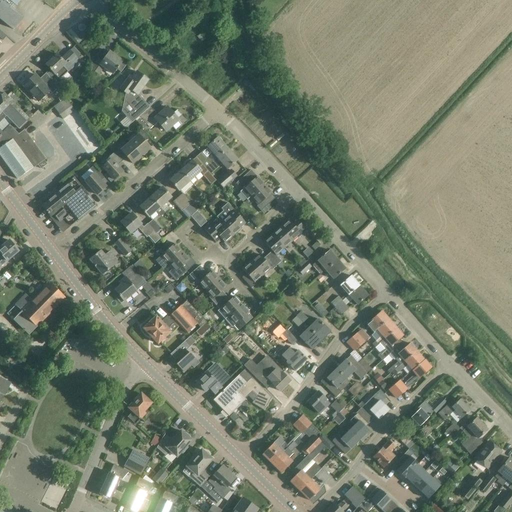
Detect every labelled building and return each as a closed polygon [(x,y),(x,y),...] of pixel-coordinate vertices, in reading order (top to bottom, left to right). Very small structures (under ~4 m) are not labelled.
[(20,0),(0,0),(0,18),(13,29),(22,18),(18,15),(11,9),(12,7),(15,4),(16,6),(19,2),(20,0)] [(80,24),(77,26),(77,30),(80,32),(83,32),(85,30),(85,27),(83,24),(80,24)] [(81,40),(70,28),(68,31),(79,42),(81,40)] [(46,65),(59,80),(80,61),(70,50),(61,58),(57,54),(46,65)] [(112,74),(122,61),(109,52),(102,62),(97,59),(92,66),(100,72),(103,67),(112,74)] [(139,117),(150,107),(138,94),(148,80),(137,72),(133,77),(130,75),(120,89),(125,93),(122,112),(126,117),(120,123),(125,129),(132,123),(139,117)] [(50,92),(52,94),(58,89),(48,76),(41,82),(35,75),(23,86),(38,102),(50,92)] [(0,154),(17,179),(38,165),(41,169),(47,164),(44,160),(46,159),(25,129),(19,133),(11,125),(13,123),(18,129),(29,119),(4,93),(0,96),(0,154)] [(54,106),(53,107),(63,120),(71,113),(75,110),(65,97),(54,106)] [(159,114),(150,107),(139,117),(150,129),(158,122),(166,131),(172,126),(176,130),(177,130),(176,130),(186,121),(177,111),(178,110),(177,110),(173,114),(167,107),(159,114)] [(149,138),(141,129),(137,133),(139,135),(129,143),(141,156),(150,148),(144,142),(149,138)] [(217,158),(228,148),(218,138),(213,142),(210,139),(206,143),(208,146),(195,158),(202,166),(205,168),(210,164),(217,158)] [(119,148),(114,153),(122,162),(126,158),(132,164),(141,156),(129,143),(121,151),(119,148)] [(238,160),(228,148),(217,158),(227,169),(238,160)] [(117,166),(122,162),(114,153),(109,157),(111,159),(102,167),(107,173),(104,175),(111,183),(113,180),(122,173),(117,166)] [(205,168),(202,166),(199,169),(192,161),(191,162),(190,160),(189,160),(188,160),(187,161),(186,162),(185,163),(184,164),(183,165),(184,166),(184,165),(185,166),(181,171),(190,181),(200,172),(203,175),(202,176),(211,185),(216,181),(209,173),(205,168)] [(205,168),(209,173),(214,169),(210,164),(205,168)] [(97,195),(105,187),(100,181),(104,178),(94,166),(89,169),(93,174),(85,182),(97,195)] [(218,184),(223,189),(233,180),(237,177),(229,169),(216,181),(218,184)] [(247,200),(251,197),(264,185),(257,176),(257,177),(251,170),(236,183),(242,190),(240,192),(247,200)] [(179,191),(190,181),(181,171),(170,180),(179,191)] [(61,189),(52,197),(52,198),(42,206),(51,217),(53,215),(65,230),(78,220),(79,221),(95,208),(87,198),(89,196),(74,177),(66,183),(61,188),(61,189)] [(251,197),(258,205),(256,206),(260,211),(275,199),(271,194),(272,193),(264,185),(251,197)] [(162,187),(150,197),(160,208),(171,198),(162,187)] [(178,197),(191,213),(193,215),(197,211),(190,204),(191,203),(182,194),(178,197)] [(150,197),(140,206),(149,217),(156,211),(160,217),(165,213),(160,208),(150,197)] [(178,197),(173,202),(181,212),(187,217),(191,213),(178,197)] [(220,222),(221,221),(233,235),(246,224),(227,204),(221,209),(223,211),(216,217),(220,222)] [(137,227),(146,237),(148,236),(155,244),(161,239),(157,233),(148,224),(147,223),(143,226),(132,212),(121,222),(130,233),(137,227)] [(193,215),(191,217),(192,219),(200,227),(206,222),(197,212),(193,215)] [(280,227),(292,241),(296,237),(298,238),(306,231),(293,217),(289,221),(288,220),(280,227)] [(153,219),(148,224),(157,233),(162,229),(153,219)] [(220,238),(221,238),(224,243),(233,235),(221,221),(220,222),(213,228),(213,229),(208,224),(203,228),(216,242),(220,238)] [(280,227),(271,235),(283,248),(292,241),(280,227)] [(271,251),(267,255),(276,265),(281,261),(276,255),(283,248),(271,235),(263,242),(271,251)] [(125,257),(131,251),(121,238),(114,244),(125,257)] [(6,262),(18,252),(9,241),(0,249),(0,253),(2,255),(0,256),(0,266),(6,262)] [(311,247),(315,251),(321,246),(317,242),(311,247)] [(162,269),(169,263),(182,252),(175,243),(170,248),(166,244),(156,253),(160,257),(155,261),(162,269)] [(105,256),(101,250),(90,259),(103,275),(118,262),(110,252),(105,256)] [(312,265),(320,274),(325,270),(337,260),(329,250),(317,261),(312,265)] [(189,260),(182,252),(169,263),(173,269),(168,273),(175,281),(189,269),(184,264),(189,260)] [(258,255),(250,262),(262,275),(270,268),(272,269),(276,265),(267,255),(262,259),(258,255)] [(298,264),(301,267),(307,262),(303,258),(298,264)] [(337,260),(325,270),(333,279),(345,269),(337,260)] [(254,282),(262,275),(250,262),(242,269),(246,273),(241,277),(251,288),(256,284),(254,282)] [(301,267),(298,270),(303,275),(312,267),(307,262),(301,267)] [(137,290),(146,283),(131,265),(122,273),(126,277),(119,282),(121,285),(115,290),(125,302),(138,291),(137,290)] [(203,270),(199,266),(190,275),(193,279),(197,283),(199,282),(206,291),(219,279),(212,270),(207,274),(203,270)] [(147,282),(153,277),(148,271),(142,276),(147,282)] [(316,279),(319,283),(325,278),(321,274),(316,279)] [(360,286),(351,276),(339,286),(348,296),(360,286)] [(226,287),(219,279),(206,291),(213,299),(211,300),(216,305),(226,295),(222,291),(226,287)] [(32,302),(25,295),(15,305),(22,312),(14,321),(28,335),(65,298),(50,283),(49,283),(48,282),(43,286),(45,288),(32,302)] [(187,288),(181,282),(175,288),(181,294),(187,288)] [(169,285),(164,289),(168,293),(172,289),(169,285)] [(367,295),(360,286),(348,296),(343,301),(342,301),(346,306),(347,305),(352,301),(356,305),(367,295)] [(291,288),(286,292),(291,298),(296,293),(291,288)] [(190,305),(198,298),(192,291),(184,298),(187,302),(190,305)] [(228,316),(242,304),(234,296),(230,300),(226,295),(216,305),(220,309),(217,312),(224,320),(228,316)] [(349,309),(347,305),(346,306),(342,301),(343,301),(339,296),(331,303),(341,316),(349,309)] [(164,338),(170,332),(178,325),(186,334),(197,324),(200,328),(206,322),(190,305),(187,302),(182,307),(181,305),(168,317),(168,316),(164,320),(161,316),(158,319),(156,317),(144,329),(158,344),(160,342),(162,344),(165,340),(164,338)] [(323,316),(328,312),(321,302),(316,306),(323,316)] [(273,303),(268,309),(271,312),(277,307),(273,303)] [(249,313),(242,304),(228,316),(224,320),(231,328),(234,325),(238,330),(252,318),(248,313),(249,313)] [(303,323),(308,318),(301,311),(296,316),(303,323)] [(382,312),(366,326),(373,334),(377,330),(389,320),(382,312)] [(298,327),(303,323),(296,316),(292,320),(298,327)] [(317,319),(308,328),(321,341),(330,332),(317,319)] [(375,348),(379,344),(397,329),(389,320),(377,330),(382,335),(372,344),(375,348)] [(209,325),(213,329),(218,325),(214,321),(209,325)] [(210,327),(206,322),(202,326),(206,331),(210,327)] [(281,324),(277,329),(275,327),(268,333),(273,338),(280,332),(282,334),(281,335),(292,346),(297,341),(287,330),(286,330),(281,324)] [(311,350),(321,341),(308,328),(298,337),(311,350)] [(397,329),(379,344),(384,349),(377,356),(382,361),(394,350),(391,346),(403,336),(397,329)] [(346,343),(353,351),(354,351),(355,352),(365,342),(361,338),(365,335),(361,330),(357,333),(346,343)] [(236,337),(232,332),(225,338),(229,343),(236,337)] [(176,364),(183,372),(197,360),(189,352),(188,353),(186,350),(191,346),(186,340),(183,343),(170,354),(175,360),(177,358),(179,361),(176,364)] [(394,370),(416,351),(410,343),(397,354),(398,354),(394,358),(397,362),(387,371),(390,374),(394,370)] [(292,353),(293,352),(289,348),(281,356),(287,361),(286,363),(294,371),(306,359),(297,351),(293,355),(292,353)] [(349,355),(350,356),(357,363),(362,360),(355,352),(354,351),(353,351),(353,352),(349,355)] [(424,360),(416,351),(394,370),(397,373),(407,365),(412,370),(424,360)] [(345,360),(335,369),(346,379),(353,372),(360,380),(366,374),(357,363),(350,356),(346,360),(345,360)] [(256,366),(250,360),(243,366),(266,389),(272,384),(279,391),(290,380),(282,373),(265,357),(260,362),(256,366)] [(430,368),(424,360),(412,370),(415,374),(402,384),(399,381),(388,390),(396,399),(407,390),(406,388),(418,378),(430,368)] [(206,390),(207,392),(212,387),(210,386),(215,381),(221,388),(231,379),(220,368),(211,376),(206,371),(195,382),(197,383),(194,385),(199,390),(201,387),(205,391),(206,390)] [(335,398),(341,393),(340,392),(349,383),(346,379),(335,369),(326,378),(329,382),(325,386),(335,398)] [(244,370),(239,375),(246,382),(237,390),(239,392),(238,392),(245,399),(248,395),(253,401),(252,403),(264,411),(271,398),(244,370)] [(382,380),(383,379),(377,373),(373,378),(378,384),(382,380)] [(237,390),(246,382),(239,375),(213,400),(229,416),(240,405),(244,401),(245,399),(238,392),(239,392),(237,390)] [(0,400),(1,401),(8,388),(10,383),(0,377),(0,400)] [(387,386),(382,380),(378,384),(383,390),(387,386)] [(357,382),(352,386),(359,393),(363,388),(357,382)] [(354,398),(359,393),(352,386),(347,391),(354,398)] [(325,409),(329,404),(325,400),(326,399),(318,392),(307,403),(319,414),(325,409)] [(357,406),(360,409),(372,420),(376,417),(378,419),(388,410),(384,405),(387,402),(377,392),(372,397),(364,405),(361,402),(357,406)] [(127,417),(135,425),(145,414),(143,412),(151,403),(141,394),(128,408),(132,412),(127,417)] [(429,418),(428,417),(434,412),(435,413),(446,402),(441,398),(431,408),(425,402),(417,409),(418,410),(411,417),(420,427),(429,418)] [(329,406),(337,414),(343,408),(335,400),(329,406)] [(449,403),(437,414),(443,421),(455,411),(461,418),(469,411),(460,400),(452,406),(449,403)] [(248,406),(244,401),(240,405),(245,409),(248,406)] [(360,409),(355,414),(367,425),(372,420),(360,409)] [(233,412),(229,416),(234,421),(238,417),(233,412)] [(342,422),(345,419),(339,413),(336,416),(342,422)] [(300,434),(310,424),(302,415),(291,425),(300,434)] [(336,416),(332,420),(338,426),(342,422),(336,416)] [(349,430),(360,440),(361,442),(369,435),(367,433),(369,431),(358,421),(354,416),(349,421),(354,425),(349,430)] [(464,424),(459,429),(469,439),(462,445),(470,454),(482,443),(478,438),(487,429),(476,418),(467,427),(464,424)] [(444,431),(451,438),(457,431),(459,429),(454,423),(444,431)] [(349,430),(340,439),(337,436),(331,442),(345,455),(350,450),(360,440),(349,430)] [(408,449),(413,444),(410,441),(399,430),(394,436),(405,446),(408,449)] [(176,457),(181,452),(182,453),(187,447),(186,446),(191,440),(189,439),(189,438),(189,437),(189,436),(188,435),(188,434),(187,434),(187,433),(186,433),(185,433),(184,432),(183,432),(182,432),(181,431),(174,439),(173,438),(170,440),(164,435),(161,439),(156,448),(166,456),(171,452),(176,457)] [(307,454),(308,455),(321,442),(314,436),(302,448),(302,449),(300,451),(306,456),(307,454)] [(262,454),(272,464),(283,453),(288,447),(279,438),(262,454)] [(296,439),(288,447),(283,453),(272,464),(281,473),(292,462),(288,458),(292,454),(290,452),(300,442),(296,439)] [(329,450),(333,446),(327,439),(323,444),(329,450)] [(395,456),(390,451),(395,446),(389,440),(373,457),(384,467),(395,456)] [(487,469),(501,452),(489,441),(475,458),(487,469)] [(300,491),(311,480),(321,470),(311,461),(325,447),(321,443),(291,472),(295,477),(290,482),(300,491)] [(133,450),(124,467),(141,476),(150,459),(133,450)] [(201,450),(196,456),(194,455),(189,460),(191,462),(187,466),(192,471),(189,477),(200,487),(210,476),(204,471),(206,468),(205,467),(212,459),(210,458),(210,457),(210,456),(209,455),(209,454),(209,453),(208,453),(207,452),(206,452),(206,451),(205,451),(204,451),(203,451),(201,450)] [(407,450),(399,458),(404,462),(409,457),(411,454),(407,450)] [(404,462),(395,471),(404,479),(417,465),(418,464),(409,457),(404,462)] [(502,486),(508,480),(511,474),(511,459),(509,457),(498,471),(499,473),(496,477),(499,480),(497,482),(502,486)] [(434,461),(430,466),(435,470),(439,465),(434,461)] [(453,464),(448,470),(452,474),(459,467),(454,463),(453,464)] [(126,505),(132,492),(135,485),(131,484),(128,490),(124,489),(122,494),(114,490),(120,478),(122,479),(128,473),(128,472),(113,465),(110,473),(109,473),(105,480),(103,479),(102,480),(101,482),(100,483),(100,484),(99,486),(99,487),(102,488),(99,494),(110,499),(112,495),(115,496),(116,499),(119,500),(118,501),(126,505)] [(417,465),(404,479),(412,486),(425,472),(417,465)] [(222,499),(230,490),(226,487),(235,478),(223,466),(208,481),(216,489),(210,495),(218,502),(222,498),(222,499)] [(321,470),(327,475),(330,472),(324,466),(321,470)] [(152,479),(159,486),(168,476),(161,469),(152,479)] [(311,480),(300,491),(309,501),(320,490),(313,482),(317,478),(323,484),(329,478),(327,475),(321,470),(311,480)] [(425,472),(412,486),(419,493),(432,479),(425,472)] [(485,494),(495,480),(489,475),(478,489),(485,494)] [(475,476),(460,494),(467,500),(482,482),(475,476)] [(432,479),(419,493),(427,500),(441,485),(433,477),(432,479)] [(154,511),(158,505),(160,499),(157,498),(154,503),(150,502),(148,506),(140,503),(146,491),(148,492),(153,486),(154,485),(139,478),(136,486),(135,485),(132,492),(126,505),(125,507),(135,511),(138,507),(141,509),(142,511),(154,511)] [(355,501),(359,505),(365,500),(353,487),(344,496),(352,504),(355,501)] [(364,511),(366,511),(374,504),(381,510),(390,500),(376,487),(365,500),(359,505),(359,506),(364,511)] [(167,511),(171,504),(174,505),(179,498),(180,498),(165,490),(161,499),(161,498),(160,499),(158,505),(154,511),(167,511)] [(505,511),(511,501),(511,493),(510,492),(499,505),(505,511)] [(255,511),(258,509),(242,498),(232,511),(255,511)] [(343,511),(347,506),(342,501),(337,506),(334,503),(324,511),(343,511)] [(436,502),(430,509),(433,511),(439,511),(443,509),(436,502)]
